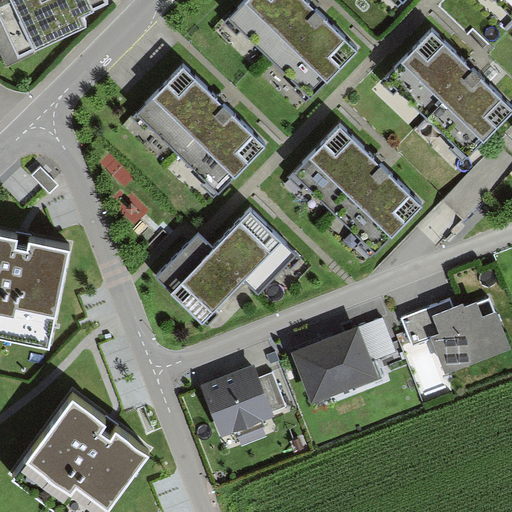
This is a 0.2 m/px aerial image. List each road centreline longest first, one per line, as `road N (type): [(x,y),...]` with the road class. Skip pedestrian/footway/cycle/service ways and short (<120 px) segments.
road 1 (residential): [(511,239),(152,374)]
road 2 (residential): [(42,116),(65,148),(152,374)]
road 3 (residential): [(148,0),(42,116)]
road 4 (residential): [(152,374),(205,511)]
